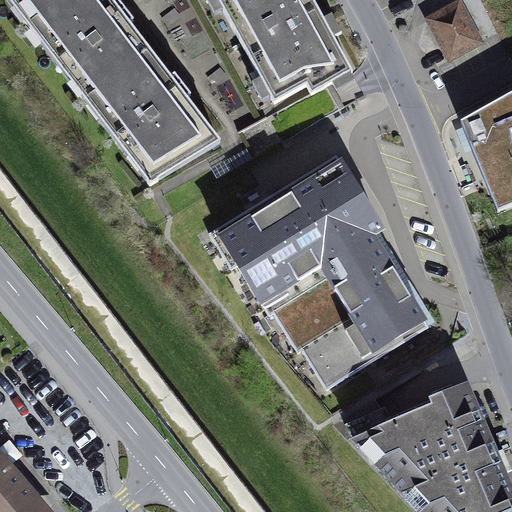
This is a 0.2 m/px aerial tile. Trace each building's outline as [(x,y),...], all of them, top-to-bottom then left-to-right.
[(105,0),(3,0),(151,192),(215,144),(105,0)] [(206,0),(203,2),(263,109),(296,91),(303,103),(339,83),(293,0),(206,0)] [(462,1),(426,19),(448,63),(484,45),(462,1)] [(511,99),(459,127),(499,218),(511,213),(511,142),(511,137),(511,136),(511,99)] [(343,146),(205,230),(230,272),(240,266),(270,315),(274,312),(297,351),(302,348),(326,387),(435,321),(378,227),(389,221),(343,146)] [(511,511),(511,492),(506,478),(469,388),(351,441),(411,511),(511,511)] [(40,511),(0,465),(0,511),(40,511)]
